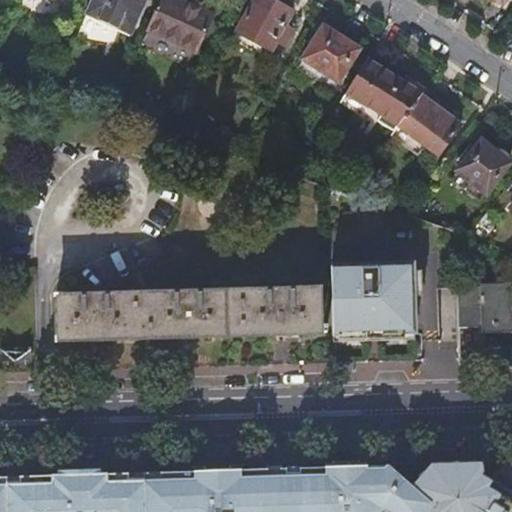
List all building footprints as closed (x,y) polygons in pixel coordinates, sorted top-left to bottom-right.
[(130,36),(146,0),(91,0),(85,16),(130,36)] [(215,20),(173,0),(163,0),(148,33),(198,56),(215,20)] [(283,47),(292,30),(284,26),(291,12),(267,0),(254,0),(236,34),(270,51),(275,43),(283,47)] [(323,27),(303,60),(317,69),(311,77),(333,91),(359,49),(323,27)] [(394,132),(424,92),(405,79),(403,82),(367,59),(341,102),(356,112),(363,103),(382,115),(377,121),(394,132)] [(317,69),(303,60),(297,69),(311,77),(317,69)] [(394,132),(391,136),(417,157),(425,147),(437,156),(460,126),(442,113),(446,108),(424,92),(394,132)] [(363,103),(356,112),(375,124),(377,121),(382,115),(363,103)] [(469,183),(463,190),(478,203),(509,165),(508,164),(508,163),(508,162),(508,161),(508,160),(507,159),(507,158),(506,157),(506,156),(505,156),(505,155),(504,155),(504,154),(503,154),(502,154),(501,153),(500,153),(499,153),(498,153),(497,153),(496,153),(495,153),(481,142),(456,172),(469,183)] [(450,180),(463,190),(469,183),(456,172),(450,180)] [(414,264),(331,265),(332,341),(415,339),(414,264)] [(511,285),(458,288),(459,328),(511,326),(511,285)] [(320,289),(194,293),(56,297),(57,342),(234,337),(321,334),(320,289)] [(429,462),(409,485),(431,504),(427,511),(511,511),(511,487),(481,472),(479,461),(429,462)] [(427,511),(431,504),(409,485),(389,467),(381,476),(376,471),(359,472),(359,467),(353,467),(338,468),(331,468),(331,473),(301,474),(292,474),(284,474),(231,476),(231,471),(225,471),(209,472),(203,472),(203,477),(92,480),(92,475),(66,476),(66,481),(0,482),(0,511),(427,511)] [(381,476),(389,467),(377,468),(377,471),(376,471),(381,476)]
